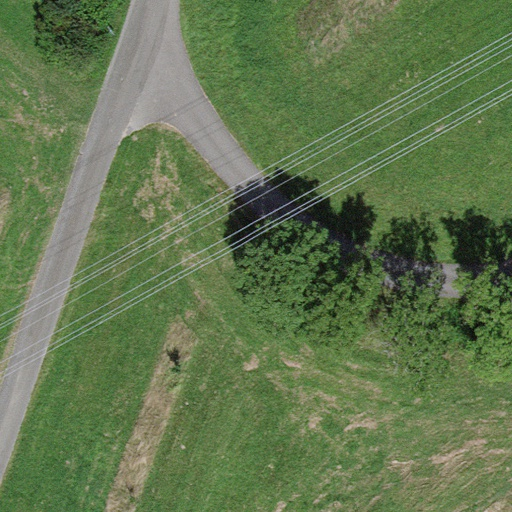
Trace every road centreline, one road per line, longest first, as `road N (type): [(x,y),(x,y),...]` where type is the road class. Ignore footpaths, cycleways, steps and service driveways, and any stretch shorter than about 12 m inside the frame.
road 1 (track): [(511,256),(398,248),(311,215),(202,138),(129,26)]
road 2 (track): [(0,423),(140,0)]
